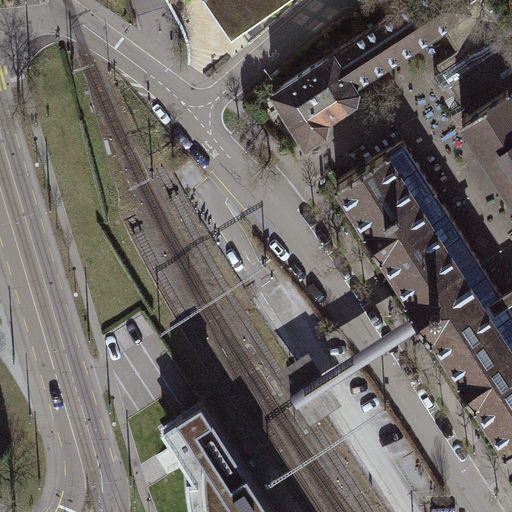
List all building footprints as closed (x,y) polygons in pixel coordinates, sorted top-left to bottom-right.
[(208,0),(230,31),(275,0),(208,0)] [(412,0),(273,89),(305,140),(323,129),(325,117),(354,98),(356,87),(353,82),(442,25),(467,10),(460,0),(412,0)] [(457,49),(436,63),(440,70),(433,74),(442,88),(449,84),(462,103),(449,111),(452,116),(465,108),(468,113),(511,85),(511,27),(509,25),(503,25),(500,22),(503,18),(502,11),(499,4),(494,0),(460,0),(467,10),(442,25),(457,49)] [(511,85),(468,113),(460,118),(511,198),(511,85)] [(373,156),(335,180),(366,227),(363,229),(378,252),(381,250),(409,293),(403,297),(413,303),(422,317),(428,335),(433,332),(459,373),(456,375),(471,399),(474,397),(507,449),(511,445),(511,309),(504,298),(497,287),(413,155),(402,138),(373,156)] [(511,277),(497,287),(504,298),(511,293),(511,277)] [(422,317),(413,303),(321,361),(289,381),(298,394),(330,374),(422,317)] [(321,361),(310,343),(277,364),(289,381),(321,361)] [(330,374),(298,394),(311,416),(343,395),(330,374)] [(272,511),(200,398),(176,414),(178,419),(163,428),(196,479),(188,479),(190,500),(192,511),(272,511)]
